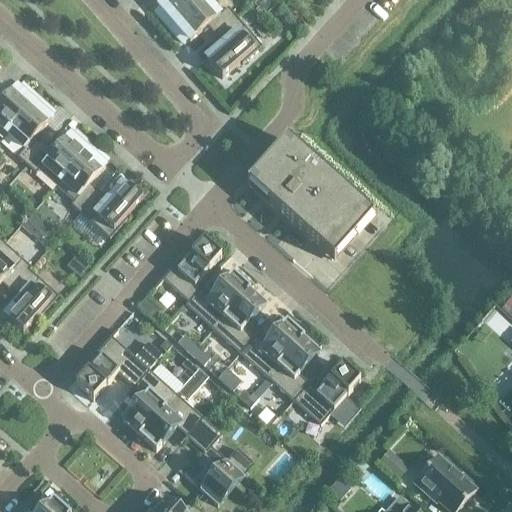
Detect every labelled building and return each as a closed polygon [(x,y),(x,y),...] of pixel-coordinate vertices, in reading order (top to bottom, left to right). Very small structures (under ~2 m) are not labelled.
[(170,29),(203,0),(167,0),(159,7),(161,10),(157,14),(170,29)] [(215,38),(237,19),(228,10),(220,17),(205,0),(203,0),(170,29),(184,45),(189,41),(190,43),(207,29),(215,38)] [(243,66),(263,49),(237,19),(215,38),(223,47),(206,62),(222,80),(241,65),(243,66)] [(483,24),(474,21),(471,31),(480,34),(483,24)] [(1,107),(0,106),(0,139),(3,142),(8,136),(38,102),(22,88),(18,92),(16,90),(1,107)] [(53,116),(38,102),(8,136),(25,151),(17,160),(27,168),(46,147),(36,139),(51,122),(49,120),(53,116)] [(55,155),(46,147),(27,168),(36,177),(39,174),(56,189),(92,150),(76,136),(71,140),(70,138),(55,155)] [(247,188),(334,266),(374,220),(287,143),(247,188)] [(107,164),(92,150),(56,189),(73,205),(71,208),(80,216),(100,195),(90,187),(105,170),(103,168),(107,164)] [(108,203),(100,195),(80,216),(110,242),(127,223),(125,221),(142,203),(123,186),(108,203)] [(45,245),(56,234),(37,215),(26,227),(45,245)] [(197,287),(221,260),(203,245),(180,271),(176,268),(162,283),(188,306),(201,291),(197,287)] [(0,287),(1,286),(10,295),(31,271),(5,247),(0,252),(0,287)] [(41,319),(59,300),(30,273),(32,271),(31,271),(10,295),(20,303),(5,320),(23,336),(39,318),(41,319)] [(250,291),(252,288),(237,275),(235,278),(233,276),(211,300),(201,291),(188,306),(185,309),(212,333),(250,291)] [(245,330),(266,306),(250,291),(212,333),(239,356),(255,339),(245,330)] [(510,325),(502,318),(494,310),(483,321),(499,336),(510,325)] [(266,380),(306,336),(305,336),(303,339),(286,324),(265,348),(256,339),(255,339),(239,356),(266,380)] [(299,378),(320,354),(318,353),(321,350),(306,336),(266,380),(293,404),(309,387),(299,378)] [(149,374),(111,340),(95,358),(99,362),(76,388),(93,404),(117,377),(133,391),(149,374)] [(172,349),(165,344),(160,350),(166,355),(172,349)] [(185,352),(190,357),(195,351),(190,346),(185,352)] [(202,357),(195,351),(190,357),(197,363),(202,357)] [(187,374),(193,379),(198,373),(192,368),(187,374)] [(360,384),(342,369),(318,396),(309,387),(293,404),(320,429),(360,384)] [(204,378),(198,373),(193,379),(199,384),(204,378)] [(139,439),(176,398),(149,374),(133,391),(143,400),(122,424),(134,434),(139,439)] [(238,400),(244,405),(249,399),(243,394),(238,400)] [(187,440),(203,422),(176,398),(139,439),(156,454),(177,430),(187,440)] [(255,405),(249,399),(244,405),(250,411),(255,405)] [(218,509),(254,468),(237,452),(226,464),(211,451),(222,439),(203,422),(187,440),(186,440),(204,456),(184,479),(218,509)] [(390,451),(381,463),(400,478),(409,467),(390,451)] [(459,511),(476,494),(471,489),(474,487),(463,477),(461,480),(438,459),(414,486),(431,501),(432,499),(446,511),(459,511)] [(70,511),(58,501),(55,504),(53,502),(43,511),(70,511)] [(184,511),(176,511),(164,501),(154,511),(197,511),(190,505),(189,506),(184,511)] [(411,511),(399,501),(389,511),(411,511)]
